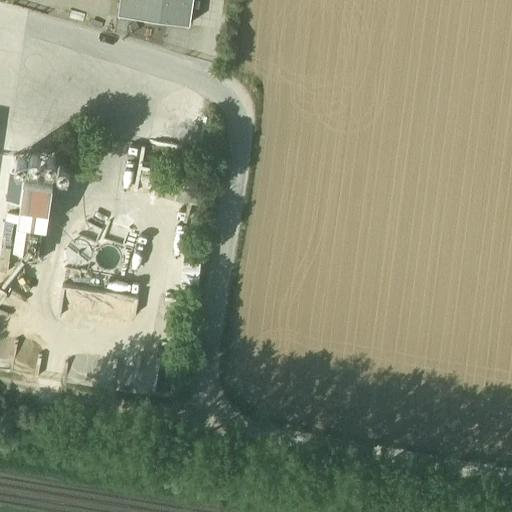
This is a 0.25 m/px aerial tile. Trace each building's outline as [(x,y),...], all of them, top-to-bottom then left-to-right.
[(194,0),(121,0),(119,15),(191,25),(194,0)] [(18,188),(24,189),(30,150),(7,146),(2,186),(18,188)] [(18,188),(2,186),(1,195),(16,197),(18,188)] [(142,274),(154,276),(157,250),(145,249),(144,254),(142,274)] [(144,254),(114,250),(109,264),(110,279),(141,283),(142,274),(144,254)] [(124,297),(111,297),(112,323),(126,322),(124,297)] [(13,331),(0,328),(0,356),(8,358),(13,331)] [(14,351),(11,366),(62,376),(65,361),(14,351)]
